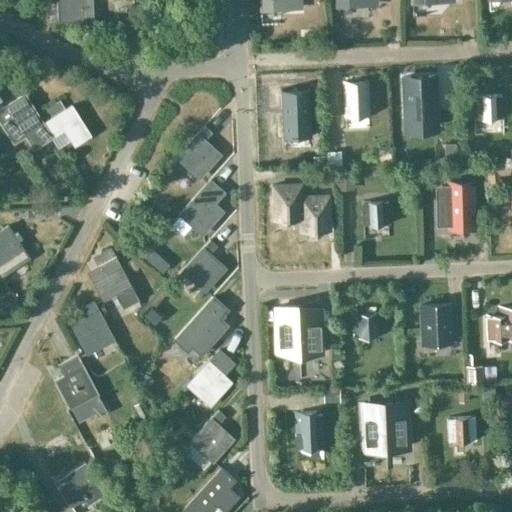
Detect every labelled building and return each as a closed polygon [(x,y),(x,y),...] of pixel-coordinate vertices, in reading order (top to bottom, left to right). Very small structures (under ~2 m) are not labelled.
[(56,0),(57,23),(72,22),(84,21),(82,0),(56,0)] [(302,8),(301,0),(259,0),(260,10),(302,8)] [(434,76),(402,77),(404,119),(420,119),(420,126),(436,126),(434,76)] [(344,118),(368,117),(367,80),(342,81),(344,118)] [(309,135),(308,88),(280,88),(282,135),(309,135)] [(24,94),(0,109),(0,119),(3,125),(11,138),(26,129),(37,145),(51,136),(42,123),(32,107),(24,94)] [(500,95),(475,96),(476,120),(501,119),(500,95)] [(90,134),(71,105),(42,123),(51,136),(65,127),(75,143),(90,134)] [(198,176),(218,154),(210,148),(221,136),(207,123),(176,157),(198,176)] [(454,144),(445,144),(445,159),(454,159),(454,144)] [(509,174),(509,161),(486,162),(487,175),(509,174)] [(444,185),(441,185),(442,227),(446,227),(446,231),(475,230),(475,212),(474,212),(474,204),(474,184),(474,179),(444,180),(444,185)] [(207,183),(179,215),(201,234),(221,211),(213,204),(223,192),(209,180),(207,183)] [(272,185),(273,220),(301,219),(301,231),(329,230),(328,195),(301,196),(300,184),(272,185)] [(387,201),(362,202),(363,226),(388,225),(387,201)] [(7,226),(0,230),(0,271),(13,263),(27,255),(24,250),(30,246),(13,222),(7,226)] [(212,237),(181,271),(203,290),(223,268),(215,261),(226,250),(212,237)] [(99,267),(90,272),(104,298),(117,291),(125,305),(138,298),(111,248),(103,252),(105,257),(97,262),(99,267)] [(226,309),(212,296),(174,338),(187,350),(192,345),(200,353),(226,325),(218,318),(226,309)] [(90,317),(72,326),(86,352),(113,338),(94,302),(85,307),(90,317)] [(455,323),(449,323),(448,304),(420,305),(422,343),(450,341),(450,335),(456,335),(455,323)] [(297,306),(275,307),(277,351),(298,350),(300,350),(298,310),(297,306)] [(511,336),(511,307),(498,308),(498,316),(487,316),(488,338),(511,336)] [(319,309),(298,310),(300,350),(298,350),(299,354),(321,353),(319,309)] [(378,313),(353,314),(354,339),(379,338),(378,313)] [(214,353),(187,383),(209,404),(229,382),(221,375),(226,370),(219,363),(224,357),(217,350),(214,353)] [(75,372),(58,381),(72,406),(97,392),(77,356),(69,360),(75,372)] [(140,401),(132,405),(140,422),(149,417),(140,401)] [(405,403),(361,405),(363,448),(407,446),(405,403)] [(232,438),(217,425),(224,416),(217,410),(189,440),(211,461),(232,438)] [(296,450),(321,449),(320,411),(295,412),(296,450)] [(473,417),(448,418),(449,442),(474,441),(473,417)] [(85,464),(56,482),(65,496),(71,506),(83,498),(87,503),(89,502),(104,493),(85,464)] [(192,497),(178,511),(218,511),(234,495),(219,481),(227,473),(220,467),(192,497)]
